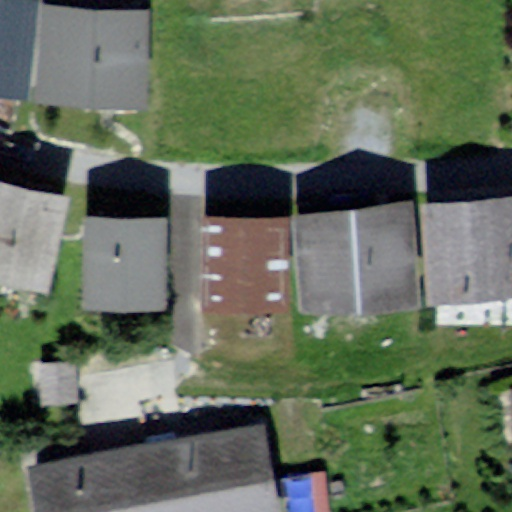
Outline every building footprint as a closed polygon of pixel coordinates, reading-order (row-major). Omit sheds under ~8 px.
[(0,0),(0,86),(11,88),(22,0),(0,0)] [(136,7),(60,0),(38,0),(31,95),(127,104),(136,7)] [(70,198),(0,181),(0,277),(48,289),(70,198)] [(511,196),(419,202),(424,295),(511,289),(511,196)] [(408,205),(291,213),(297,307),(415,299),(408,205)] [(285,213),(197,215),(199,306),(287,304),(285,213)] [(161,217),(80,214),(78,302),(159,304),(161,217)] [(266,511),(251,423),(15,464),(23,511),(266,511)]
